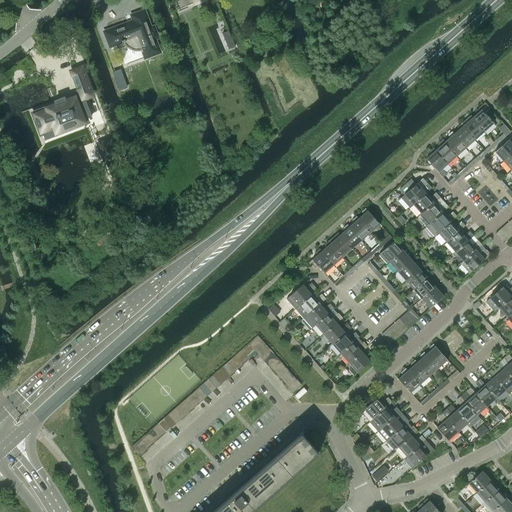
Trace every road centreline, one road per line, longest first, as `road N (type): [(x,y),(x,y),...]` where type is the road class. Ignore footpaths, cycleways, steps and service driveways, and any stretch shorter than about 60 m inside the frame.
road 1 (primary): [(6,443),(222,256),(279,191)]
road 2 (primary): [(279,191),(114,314),(0,413)]
road 3 (primary): [(279,191),(495,0)]
road 4 (residential): [(171,511),(151,464),(255,376)]
road 5 (residential): [(289,411),(177,511)]
road 6 (residential): [(398,358),(507,256)]
